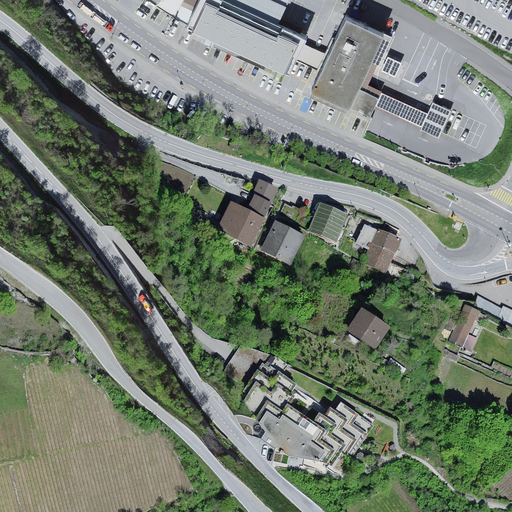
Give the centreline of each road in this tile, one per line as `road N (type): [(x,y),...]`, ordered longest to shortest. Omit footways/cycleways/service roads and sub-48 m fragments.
road 1 (tertiary): [(0,20),(130,124),(202,156),(383,204),(436,252)]
road 2 (primary): [(86,0),(237,100),(497,220)]
road 3 (tertiary): [(0,254),(81,320),(118,375),(192,440),(256,511)]
road 4 (tertiary): [(313,511),(223,421),(93,232)]
road 5 (unknown): [(460,46),(448,85),(484,114),(487,148),(455,159),(399,133)]
road 6 (residential): [(93,232),(113,234),(227,362)]
road 7 (tertiary): [(93,232),(0,128)]
